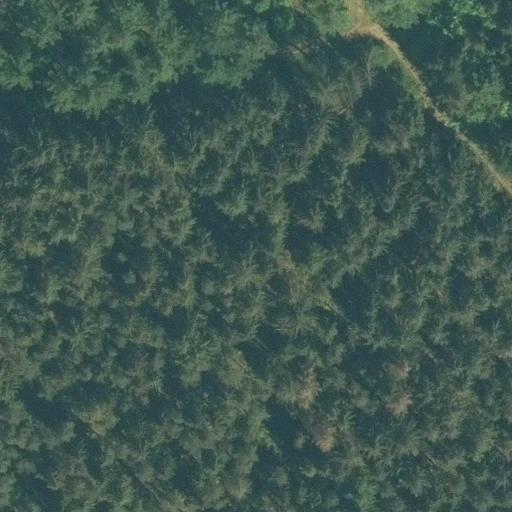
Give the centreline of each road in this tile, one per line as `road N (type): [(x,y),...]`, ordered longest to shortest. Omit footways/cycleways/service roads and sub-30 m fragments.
road 1 (track): [(400,0),(329,37),(0,119)]
road 2 (track): [(511,189),(359,0)]
